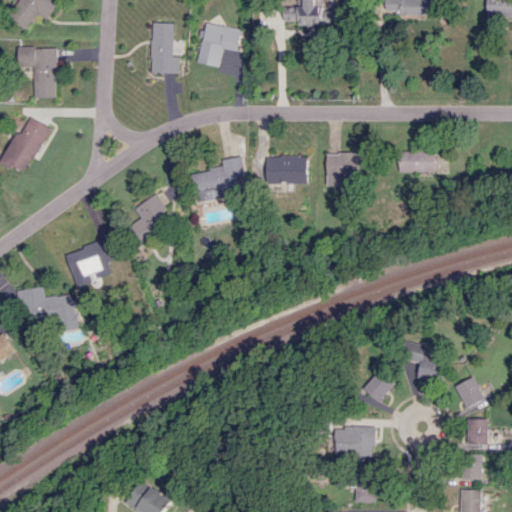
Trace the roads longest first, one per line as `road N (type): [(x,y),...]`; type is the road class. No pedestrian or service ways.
road 1 (residential): [(511,111),(229,111),(185,122),(0,245)]
road 2 (residential): [(95,179),(105,0)]
